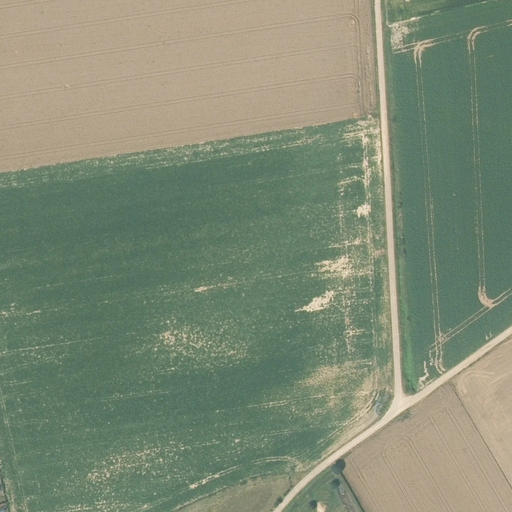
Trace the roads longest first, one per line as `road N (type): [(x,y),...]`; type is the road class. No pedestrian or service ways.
road 1 (unclassified): [(376,0),(400,408)]
road 2 (unclassified): [(276,511),(400,408)]
road 3 (unclassified): [(400,408),(511,328)]
